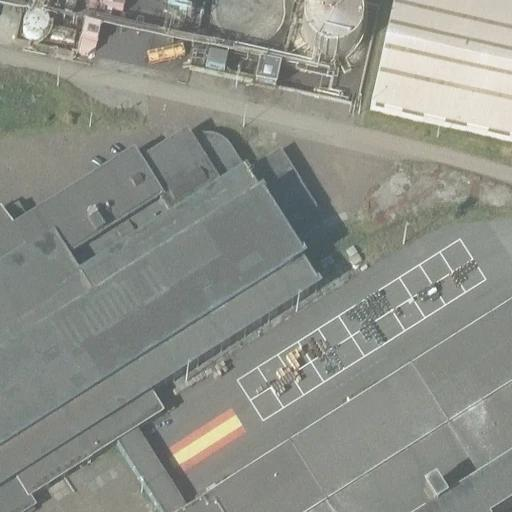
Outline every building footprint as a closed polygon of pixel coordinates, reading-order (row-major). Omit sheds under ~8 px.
[(125,1),(122,0),(91,0),(79,56),(87,58),(94,52),(103,10),(122,14),(125,1)] [(189,2),(181,0),(163,0),(161,13),(185,18),(189,2)] [(283,14),(283,13),(283,7),(280,0),(220,0),(219,2),(218,8),(217,14),(218,20),(220,26),(223,32),(227,37),(232,41),(238,44),(246,46),(250,47),(255,46),(262,44),(269,41),(274,37),(278,32),(281,26),(283,20),(283,14)] [(382,53),(368,113),(511,144),(511,0),(393,0),(383,49),(382,53)] [(359,32),(359,26),(357,21),(355,17),(352,12),(346,8),(342,6),(337,4),(331,3),(326,3),(321,5),(315,7),(311,10),(309,13),(305,19),(303,25),(302,31),(302,36),(304,41),(306,46),(309,51),(313,54),(319,58),(329,60),(336,60),(340,59),(346,56),(350,53),(354,49),(357,44),(359,37),(359,32)] [(207,58),(204,70),(223,75),(226,62),(207,58)] [(279,70),(259,66),(255,85),(274,89),(279,70)] [(27,501),(115,446),(135,433),(161,417),(149,398),(316,291),(280,235),(315,213),(278,154),(243,176),(242,174),(267,159),(251,134),(226,149),(223,147),(220,145),(217,143),(214,142),(210,141),(207,140),(203,139),(200,139),(196,139),(193,139),(189,140),(186,140),(185,139),(153,158),(147,149),(27,226),(16,209),(2,218),(0,215),(0,511),(26,511),(32,508),(27,501)] [(185,511),(135,433),(115,446),(157,511),(502,511),(511,506),(511,307),(368,399),(364,392),(346,403),(351,410),(189,511),(185,511)]
